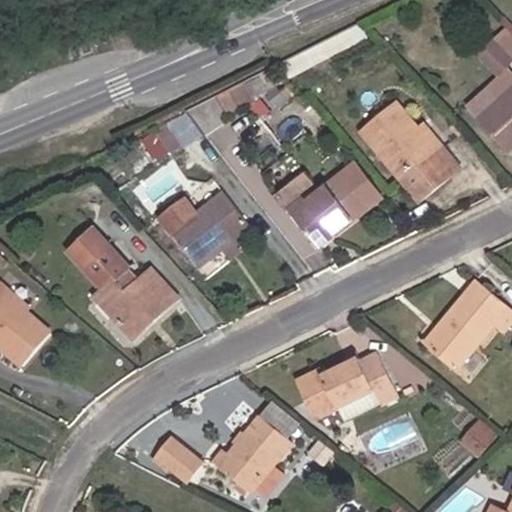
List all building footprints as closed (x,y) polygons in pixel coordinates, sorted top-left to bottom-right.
[(358,66),(352,52),(269,93),(279,106),(358,66)] [(466,87),(483,108),(491,101),(496,96),(477,76),(466,87)] [(261,97),(177,140),(198,168),(215,156),(212,150),(265,124),(277,139),(286,131),(275,118),(278,116),(261,97)] [(475,115),(486,131),(503,115),(491,101),(483,108),(475,115)] [(511,114),(508,111),(503,115),(486,131),(464,150),(493,180),(511,162),(511,114)] [(448,194),(429,172),(424,177),(405,156),(384,133),(351,162),(410,228),(448,194)] [(349,196),(310,227),(285,246),(312,278),(375,229),(349,196)] [(270,227),(285,246),(310,227),(295,207),(270,227)] [(150,246),(185,296),(219,273),(223,274),(241,262),(218,224),(189,244),(178,227),(150,246)] [(83,327),(112,362),(133,345),(138,351),(162,330),(138,301),(123,313),(80,261),(58,280),(91,320),(83,327)] [(434,363),(420,381),(449,401),(484,358),(489,361),(502,343),(468,317),(455,333),(450,330),(429,358),(434,363)] [(0,319),(0,329),(7,335),(12,329),(0,319)] [(38,362),(7,335),(0,329),(0,386),(10,395),(38,362)] [(118,369),(138,351),(133,345),(112,362),(118,369)] [(353,390),(340,394),(315,406),(312,402),(293,413),(312,449),(369,420),(375,434),(391,425),(373,385),(354,392),(353,390)] [(481,418),(462,440),(481,456),(499,434),(481,418)] [(157,459),(194,485),(212,459),(174,434),(157,459)] [(208,497),(225,511),(254,511),(286,476),(253,447),(237,466),(241,474),(234,479),(229,478),(219,488),(214,488),(208,497)] [(452,474),(462,487),(480,472),(468,458),(452,474)] [(152,499),(176,511),(188,511),(196,498),(162,479),(152,499)]
